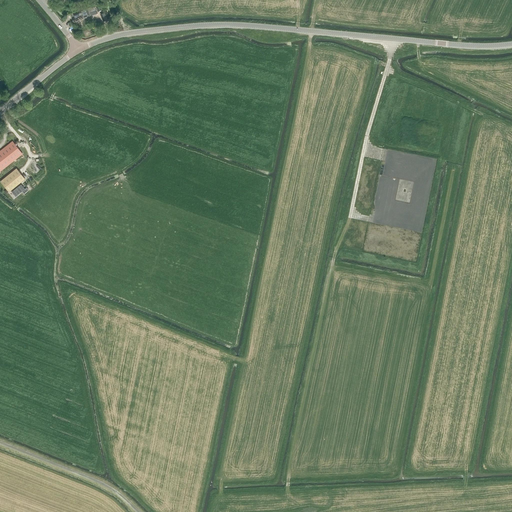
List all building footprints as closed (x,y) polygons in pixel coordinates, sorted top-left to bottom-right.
[(95,6),(86,9),(79,12),(78,10),(76,12),(75,11),(70,13),(71,15),(72,17),(75,23),(82,19),(79,13),(81,13),(83,19),(90,16),(90,13),(97,11),(95,6)] [(107,11),(101,14),(104,21),(110,19),(107,11)] [(0,171),(22,154),(12,141),(0,150),(0,171)] [(25,179),(16,168),(0,180),(9,192),(25,179)] [(21,184),(11,192),(15,196),(25,189),(21,184)]
